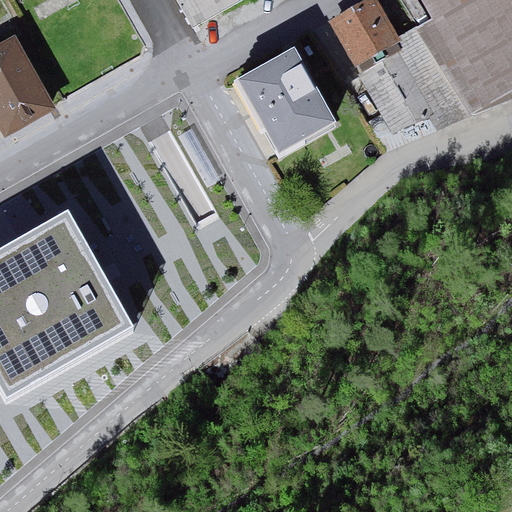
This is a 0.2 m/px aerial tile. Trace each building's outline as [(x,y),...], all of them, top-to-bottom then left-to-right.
[(247,0),(175,0),(192,31),(247,0)] [(511,91),(511,5),(509,0),(424,0),(438,26),(409,42),(410,56),(359,83),(391,142),(427,123),(432,134),(511,91)] [(380,4),(332,29),(357,78),(406,53),(380,4)] [(0,55),(0,133),(8,147),(60,118),(18,45),(0,55)] [(302,61),(246,90),(285,165),(341,135),(302,61)] [(0,248),(0,403),(2,407),(137,331),(68,210),(0,248)]
